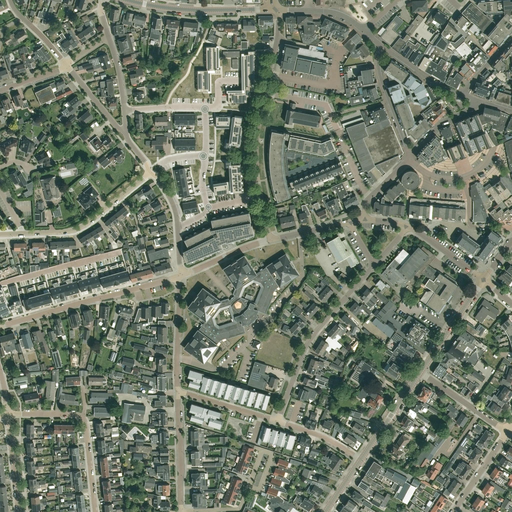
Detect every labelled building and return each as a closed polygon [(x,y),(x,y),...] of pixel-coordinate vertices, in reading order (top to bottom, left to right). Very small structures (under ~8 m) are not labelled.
[(71,4),(71,0),(64,0),(64,2),(63,5),(69,7),(66,14),(70,15),(73,6),(70,5),(70,4),(71,4)] [(87,8),(85,7),(87,0),(80,0),(78,7),(82,8),(81,11),(82,15),(91,11),(89,7),(87,8)] [(487,13),(494,12),(493,0),(478,0),(479,1),(477,4),(487,13)] [(508,11),(507,0),(493,0),(494,12),(506,11),(508,11)] [(414,11),(427,10),(426,2),(413,2),(414,11)] [(491,29),(495,24),(488,18),(471,2),(462,13),(473,24),(476,26),(484,33),(486,34),(487,34),(491,29)] [(117,20),(119,10),(111,8),(110,19),(117,20)] [(511,16),(506,11),(494,12),(487,13),(490,16),(488,18),(495,24),(501,28),(501,27),(508,32),(510,34),(511,31),(511,16)] [(131,25),(132,21),(134,13),(133,13),(133,12),(130,12),(127,12),(126,16),(125,15),(123,23),(131,25)] [(145,24),(147,16),(139,14),(138,23),(141,23),(140,28),(143,28),(144,24),(145,24)] [(470,22),(461,14),(461,15),(460,14),(460,15),(455,20),(455,21),(455,22),(457,23),(457,24),(464,30),(470,22)] [(392,46),(392,47),(399,53),(402,48),(415,30),(424,19),(418,15),(410,26),(412,27),(407,34),(406,32),(402,38),(400,37),(392,46)] [(264,24),(273,24),(273,16),(266,16),(266,20),(265,20),(265,22),(264,22),(264,24)] [(303,42),(310,44),(315,40),(312,38),(315,33),(315,32),(320,25),(321,22),(313,22),(313,18),(313,17),(307,18),(307,16),(298,16),(298,24),(299,25),(304,25),(304,30),(299,30),(300,33),(301,36),(303,42)] [(92,26),(88,20),(89,20),(88,17),(83,20),(84,23),(87,28),(86,28),(91,36),(95,33),(93,30),(96,28),(93,25),(92,26)] [(150,38),(151,38),(160,40),(161,32),(159,32),(161,19),(160,18),(158,18),(154,17),(150,38)] [(323,34),(329,20),(326,18),(322,26),(323,27),(320,33),(323,34)] [(172,35),(170,41),(171,41),(170,44),(174,45),(176,35),(176,28),(178,29),(179,21),(178,21),(178,20),(175,19),(175,20),(173,20),(172,35)] [(244,30),(250,30),(250,29),(255,29),(255,20),(244,20),(244,30)] [(329,29),(332,22),(329,20),(323,34),(325,35),(327,30),(326,29),(326,28),(329,29)] [(391,45),(400,35),(393,29),(397,23),(393,20),(385,29),(387,30),(381,36),(391,45)] [(190,31),(191,22),(184,21),(184,29),(183,29),(183,30),(180,30),(179,38),(183,38),(183,33),(186,34),(190,34),(190,33),(190,31)] [(334,33),(338,24),(333,22),(328,35),(330,36),(332,33),(334,33)] [(454,27),(450,23),(449,22),(449,23),(448,22),(441,33),(445,37),(448,33),(451,35),(452,33),(454,35),(458,31),(454,27)] [(233,35),(233,32),(234,23),(225,23),(225,29),(225,32),(228,32),(228,35),(233,35)] [(345,39),(350,29),(338,24),(334,33),(332,37),(342,42),(345,39)] [(484,33),(476,26),(473,24),(469,29),(472,31),(472,32),(477,37),(477,38),(481,42),(480,43),(485,50),(490,55),(491,55),(497,47),(497,46),(485,35),(484,33)] [(501,28),(495,24),(491,29),(505,40),(509,34),(509,35),(510,34),(508,32),(501,27),(501,28)] [(84,30),(81,26),(79,27),(81,32),(81,31),(86,39),(91,36),(86,28),(84,30)] [(81,32),(79,27),(77,29),(80,33),(77,34),(82,41),(86,39),(81,31),(81,32)] [(69,38),(67,40),(72,48),(77,45),(73,39),(76,37),(71,29),(68,31),(70,35),(69,36),(69,37),(69,38)] [(500,46),(505,40),(491,29),(487,34),(487,35),(500,46)] [(23,31),(23,30),(15,36),(18,42),(27,36),(25,33),(26,33),(24,30),(23,31)] [(360,41),(362,39),(356,32),(350,37),(350,38),(343,45),(351,53),(352,50),(356,44),(360,41)] [(120,46),(132,42),(129,33),(124,34),(123,34),(124,38),(117,40),(118,44),(119,43),(120,46)] [(213,43),(216,44),(217,43),(219,37),(210,33),(208,39),(207,40),(213,43)] [(59,44),(61,47),(63,46),(67,51),(72,48),(67,40),(65,37),(63,34),(61,35),(61,37),(61,38),(57,41),(57,42),(59,44)] [(431,54),(432,54),(431,56),(429,55),(427,58),(425,56),(419,66),(425,70),(446,38),(442,34),(441,34),(438,39),(433,45),(428,51),(428,52),(431,54)] [(488,58),(488,57),(476,46),(472,50),(464,41),(466,39),(463,36),(456,42),(459,45),(468,53),(470,52),(482,64),(483,62),(484,62),(488,58)] [(432,74),(450,43),(449,42),(446,38),(425,70),(432,74)] [(363,45),(360,41),(356,44),(352,50),(355,53),(358,51),(363,58),(370,53),(363,44),(363,45)] [(409,59),(418,46),(410,41),(402,54),(409,59)] [(134,52),(132,42),(120,46),(121,48),(120,48),(121,52),(128,50),(129,54),(134,52)] [(418,46),(409,59),(416,65),(428,47),(421,42),(418,46)] [(491,66),(497,72),(511,71),(511,42),(500,56),(494,63),(491,66)] [(309,49),(285,44),(284,53),(283,58),(282,58),(281,67),(325,76),(329,58),(324,57),(325,52),(316,51),(317,46),(315,46),(315,45),(310,44),(309,49)] [(468,53),(459,45),(456,49),(455,49),(470,63),(468,65),(470,67),(474,71),(475,70),(476,71),(481,66),(480,65),(482,64),(470,52),(468,53)] [(38,58),(46,51),(42,46),(36,51),(34,53),(38,58)] [(218,68),(218,61),(217,46),(207,46),(207,67),(207,70),(198,70),(198,91),(209,91),(209,70),(216,70),(216,72),(220,72),(220,68),(218,68)] [(442,69),(448,58),(452,51),(447,48),(443,54),(443,55),(432,74),(435,76),(436,76),(441,79),(443,80),(446,76),(448,72),(442,69)] [(255,91),(254,58),(254,50),(248,51),(248,54),(243,54),(243,55),(242,55),(242,58),(243,58),(244,91),(228,92),(228,102),(247,102),(247,97),(250,97),(250,91),(255,91)] [(44,62),(50,57),(46,51),(38,58),(40,61),(42,59),(44,62)] [(123,58),(124,60),(124,61),(123,62),(123,63),(124,63),(125,64),(133,62),(132,58),(138,56),(138,53),(131,55),(123,58)] [(90,60),(91,63),(83,65),(84,69),(87,68),(92,67),(92,66),(109,61),(107,54),(99,56),(99,57),(90,60)] [(19,61),(18,59),(16,59),(16,61),(17,62),(20,72),(26,70),(23,63),(21,64),(19,60),(19,61)] [(412,75),(391,60),(391,61),(383,64),(385,68),(386,68),(384,71),(386,72),(391,85),(390,86),(391,91),(392,94),(393,95),(400,92),(402,90),(404,87),(405,85),(412,75)] [(110,67),(109,61),(92,66),(92,67),(87,68),(88,72),(94,70),(93,69),(100,67),(99,67),(102,66),(103,69),(110,67)] [(17,62),(11,64),(13,70),(14,74),(20,72),(17,62)] [(475,72),(474,71),(470,67),(468,65),(469,65),(466,62),(461,68),(462,68),(459,72),(464,77),(468,80),(475,72)] [(375,80),(374,70),(375,69),(374,66),(361,68),(362,74),(358,75),(359,79),(349,81),(347,74),(344,74),(345,83),(348,83),(349,88),(363,85),(363,86),(377,83),(377,79),(375,80)] [(132,84),(140,83),(139,77),(144,76),(142,68),(136,69),(137,73),(130,74),(132,84)] [(459,88),(459,86),(458,86),(460,81),(464,77),(457,72),(453,68),(446,83),(457,88),(459,88)] [(0,71),(2,78),(8,76),(6,69),(0,71)] [(496,76),(501,81),(503,83),(507,84),(507,79),(511,79),(511,85),(511,71),(497,72),(495,75),(496,76)] [(412,90),(419,79),(412,75),(405,85),(412,90)] [(112,80),(112,78),(106,79),(106,81),(100,81),(101,88),(97,88),(98,92),(101,91),(102,97),(108,96),(112,96),(113,96),(114,95),(113,80),(112,80)] [(66,85),(63,79),(55,82),(55,81),(49,84),(53,91),(52,89),(57,87),(58,89),(66,85)] [(416,93),(425,88),(422,82),(419,79),(412,90),(416,93)] [(476,84),(474,91),(489,96),(493,87),(497,84),(494,81),(489,85),(486,85),(487,80),(480,79),(479,85),(476,84)] [(507,87),(507,84),(503,83),(501,81),(500,84),(503,85),(503,87),(502,87),(501,89),(499,88),(496,100),(502,102),(506,90),(505,90),(506,86),(507,87)] [(56,99),(53,91),(49,84),(38,90),(44,102),(51,99),(52,101),(56,99)] [(56,99),(72,92),(68,87),(67,85),(66,85),(58,89),(56,90),(57,92),(54,93),(53,91),(56,99)] [(416,93),(412,90),(405,85),(404,87),(402,90),(400,92),(393,95),(394,99),(395,101),(397,106),(407,102),(408,103),(413,101),(414,101),(416,101),(419,101),(416,93)] [(135,100),(145,98),(144,95),(145,95),(146,94),(145,86),(138,88),(139,91),(138,92),(134,93),(135,100)] [(188,87),(181,95),(193,107),(201,98),(188,87)] [(364,96),(377,92),(375,87),(371,88),(367,89),(362,91),(359,92),(360,95),(361,95),(361,96),(364,96)] [(422,107),(431,101),(425,88),(416,93),(419,101),(422,107)] [(44,102),(38,90),(34,92),(34,93),(35,93),(40,104),(44,102)] [(509,104),(511,94),(510,93),(510,91),(506,90),(502,102),(509,104)] [(375,99),(375,98),(379,97),(377,92),(364,96),(365,101),(371,99),(371,100),(375,99)] [(22,101),(19,94),(13,96),(16,106),(21,104),(22,109),(29,106),(26,99),(22,101)] [(351,105),(363,102),(361,96),(361,95),(350,98),(351,105)] [(81,102),(76,96),(71,101),(70,100),(67,102),(69,106),(67,108),(72,114),(77,109),(75,107),(81,102)] [(102,97),(102,98),(103,99),(106,102),(108,102),(109,105),(110,109),(115,108),(115,105),(117,104),(118,104),(117,101),(116,101),(116,98),(113,98),(113,96),(112,96),(108,96),(102,97)] [(4,115),(7,114),(5,109),(11,107),(7,98),(1,100),(4,107),(1,108),(4,115)] [(398,112),(410,108),(408,103),(407,102),(397,106),(396,106),(398,112)] [(295,111),(296,104),(291,103),(290,109),(288,109),(285,122),(292,123),(293,121),(319,126),(321,116),(302,112),(302,110),(299,109),(298,112),(295,111)] [(433,110),(430,112),(428,110),(425,113),(424,114),(428,118),(430,116),(432,118),(429,120),(434,125),(447,111),(441,104),(436,108),(435,106),(431,108),(433,110)] [(365,120),(373,117),(386,112),(384,106),(370,111),(372,116),(368,117),(367,116),(366,116),(364,111),(361,112),(365,120)] [(415,123),(415,121),(410,108),(398,112),(403,127),(415,123)] [(491,121),(493,110),(485,108),(483,113),(483,114),(481,113),(478,114),(484,130),(486,129),(490,131),(491,128),(494,122),(491,121)] [(497,124),(499,116),(500,112),(493,110),(491,121),(494,122),(497,124)] [(85,122),(92,116),(87,111),(77,119),(80,123),(83,120),(85,122)] [(389,118),(386,112),(373,117),(365,120),(367,124),(368,126),(370,125),(368,121),(369,120),(373,119),(375,123),(388,118),(389,118)] [(70,123),(77,117),(74,114),(67,119),(70,123)] [(216,116),(216,126),(230,126),(230,116),(223,116),(223,114),(223,116),(216,116)] [(473,134),(482,131),(484,130),(478,114),(467,118),(473,134)] [(167,122),(167,116),(163,116),(163,117),(156,117),(156,125),(165,125),(165,128),(171,128),(171,122),(167,122)] [(226,144),(226,147),(233,147),(233,145),(236,145),(236,146),(236,147),(236,145),(237,145),(240,145),(241,138),(243,138),(241,138),(242,137),(243,128),(244,129),(244,128),(243,128),(243,126),(243,124),(242,124),(242,122),(243,118),(243,117),(244,118),(244,117),(243,117),(235,116),(233,126),(231,142),(227,141),(226,144)] [(502,131),(507,119),(499,116),(497,124),(494,122),(491,128),(502,131)] [(432,127),(423,117),(417,122),(416,121),(415,121),(415,123),(403,127),(407,137),(410,137),(414,142),(432,127)] [(366,174),(369,177),(371,175),(369,171),(375,166),(383,175),(403,155),(402,153),(403,153),(391,125),(388,118),(375,123),(368,126),(367,124),(366,124),(364,121),(346,127),(346,128),(352,143),(365,174),(366,174)] [(469,155),(480,150),(473,134),(467,118),(455,123),(469,155)] [(454,134),(450,125),(446,127),(445,127),(451,142),(450,142),(451,145),(451,144),(451,145),(454,143),(451,136),(454,134)] [(451,142),(445,127),(444,128),(440,129),(443,139),(447,137),(448,140),(447,141),(449,146),(451,145),(451,144),(451,145),(450,142),(451,142)] [(278,201),(289,197),(287,189),(285,181),(283,173),(282,165),(282,157),(282,149),(283,141),(284,138),(288,139),(289,135),(289,133),(284,132),(284,133),(277,132),(277,130),(271,129),(269,140),(268,149),(268,158),(269,167),(270,176),(271,184),(274,193),(275,198),(277,198),(278,201)] [(480,150),(491,146),(491,145),(482,131),(473,134),(480,150)] [(490,131),(489,134),(496,146),(497,145),(498,145),(490,131)] [(41,143),(46,136),(43,133),(38,140),(41,143)] [(321,141),(291,134),(288,148),(323,155),(335,149),(330,137),(321,141)] [(444,150),(441,143),(440,140),(435,135),(430,141),(430,142),(428,144),(427,143),(422,149),(423,150),(421,152),(420,151),(416,156),(417,157),(416,158),(421,162),(422,161),(427,167),(435,164),(434,163),(437,161),(438,163),(445,160),(444,159),(446,157),(447,158),(447,157),(449,156),(446,149),(444,150)] [(167,143),(167,136),(157,136),(157,141),(152,141),(152,149),(163,149),(163,143),(167,143)] [(98,139),(93,143),(91,141),(89,142),(91,145),(93,143),(98,149),(104,144),(107,147),(113,142),(109,137),(107,139),(106,138),(101,142),(98,139)] [(16,147),(18,140),(13,139),(0,146),(0,148),(3,155),(4,156),(5,156),(6,156),(7,156),(8,155),(8,154),(8,153),(8,152),(11,150),(10,149),(9,148),(10,147),(11,147),(12,147),(13,146),(16,147)] [(29,142),(29,141),(24,139),(23,142),(21,141),(20,149),(21,150),(26,152),(27,151),(31,152),(32,148),(33,148),(35,143),(29,142)] [(459,159),(466,156),(460,143),(453,146),(459,159)] [(459,159),(453,146),(446,149),(449,156),(450,156),(452,162),(459,159)] [(120,151),(120,150),(119,150),(118,151),(117,150),(108,157),(110,161),(115,157),(117,159),(116,160),(117,161),(117,162),(118,162),(119,162),(120,162),(121,162),(121,161),(122,160),(122,159),(121,159),(121,158),(120,157),(123,155),(123,154),(123,153),(121,150),(120,151)] [(51,164),(49,159),(49,158),(46,152),(36,157),(40,163),(43,161),(46,167),(51,164)] [(102,166),(108,160),(104,155),(97,160),(102,166)] [(233,161),(226,161),(226,164),(226,167),(231,166),(233,193),(242,192),(244,191),(242,191),(242,185),(243,185),(243,184),(242,184),(241,178),(243,178),(243,177),(241,177),(240,163),(236,164),(236,163),(236,162),(236,164),(233,164),(233,161)] [(296,191),(344,171),(340,161),(290,182),(293,190),(296,189),(296,191)] [(94,172),(99,169),(95,164),(90,168),(94,172)] [(185,168),(174,170),(175,177),(186,174),(185,168)] [(416,187),(416,186),(417,186),(418,185),(418,184),(419,184),(419,183),(419,182),(419,181),(419,180),(419,179),(419,178),(419,177),(419,176),(418,175),(418,174),(417,173),(416,173),(415,172),(414,171),(413,171),(412,171),(411,170),(410,170),(409,171),(408,171),(407,171),(406,172),(405,173),(396,181),(399,183),(404,188),(405,187),(406,187),(407,188),(408,188),(409,189),(410,189),(411,189),(412,189),(413,188),(414,188),(415,187),(416,187)] [(19,175),(16,171),(15,172),(15,171),(11,173),(11,174),(10,175),(15,183),(18,182),(21,186),(27,183),(22,173),(19,175)] [(186,174),(175,177),(176,183),(187,181),(186,174)] [(372,184),(377,180),(372,174),(371,175),(369,177),(367,178),(372,184)] [(511,180),(507,174),(500,180),(511,195),(511,180)] [(46,200),(59,197),(56,186),(57,185),(55,176),(41,180),(46,200)] [(503,202),(511,195),(500,180),(492,186),(502,200),(503,202)] [(189,188),(187,181),(176,183),(178,190),(189,188)] [(343,197),(347,195),(348,194),(343,184),(342,184),(342,182),(334,186),(334,187),(337,194),(339,198),(343,197)] [(483,188),(479,182),(477,183),(476,182),(475,183),(475,184),(480,198),(482,201),(482,203),(488,198),(482,189),(483,188)] [(228,183),(213,185),(215,194),(219,194),(222,193),(222,195),(222,193),(229,192),(228,183)] [(404,188),(399,183),(396,185),(395,184),(391,189),(390,188),(386,191),(387,192),(384,196),(389,200),(389,202),(391,202),(402,191),(402,192),(405,189),(404,188)] [(480,198),(475,184),(471,186),(472,189),(471,190),(471,191),(472,197),(471,198),(472,198),(473,201),(474,201),(475,204),(482,201),(480,198)] [(87,206),(89,205),(89,204),(96,198),(95,196),(98,192),(92,185),(85,191),(87,193),(79,200),(86,207),(87,206)] [(497,203),(502,200),(492,186),(490,187),(487,189),(497,203)] [(155,195),(151,188),(145,192),(143,193),(141,191),(137,194),(134,195),(138,201),(141,199),(139,197),(144,195),(145,197),(147,195),(149,199),(155,195)] [(189,188),(178,190),(179,197),(190,195),(189,188)] [(352,195),(351,193),(348,194),(347,195),(353,206),(359,203),(355,194),(352,195)] [(327,196),(327,195),(322,197),(324,204),(327,203),(333,215),(338,213),(337,211),(339,211),(337,207),(339,206),(336,198),(330,201),(327,196)] [(347,195),(343,197),(339,198),(341,201),(344,200),(348,209),(353,206),(347,195)] [(511,195),(503,202),(511,213),(511,195)] [(485,210),(491,206),(490,204),(491,203),(488,198),(482,203),(484,208),(485,210)] [(143,207),(137,211),(138,213),(144,210),(145,211),(153,207),(154,210),(155,210),(156,212),(159,210),(158,208),(162,206),(159,200),(155,203),(153,200),(143,207)] [(465,222),(466,204),(410,200),(409,218),(426,219),(426,221),(428,221),(428,222),(432,222),(432,219),(465,222)] [(511,213),(503,202),(502,200),(497,203),(498,204),(497,205),(507,217),(510,220),(511,218),(511,213)] [(196,201),(189,202),(191,213),(199,212),(196,201)] [(392,205),(387,204),(378,203),(379,202),(376,201),(375,203),(374,210),(377,211),(377,212),(383,213),(383,214),(388,215),(388,214),(393,214),(394,213),(401,214),(401,216),(403,216),(405,206),(393,204),(392,205)] [(473,212),(481,209),(484,208),(482,203),(482,201),(475,204),(473,204),(473,211),(474,212),(473,212)] [(189,202),(182,203),(184,214),(191,213),(189,202)] [(321,211),(317,203),(314,204),(320,219),(328,215),(325,209),(321,211)] [(287,216),(288,225),(295,224),(294,219),(297,218),(295,208),(295,204),(290,205),(291,210),(292,209),(292,212),(290,213),(290,216),(287,216)] [(301,222),(308,221),(306,213),(310,212),(305,205),(301,205),(303,213),(299,214),(301,222)] [(503,220),(507,217),(497,205),(493,208),(500,217),(503,220)] [(37,207),(35,207),(36,213),(35,213),(35,220),(36,220),(36,225),(47,225),(47,219),(44,220),(44,210),(45,210),(45,206),(44,207),(37,207)] [(119,211),(124,217),(125,217),(124,216),(126,214),(129,212),(124,207),(119,211)] [(486,222),(489,221),(485,210),(484,208),(481,209),(481,222),(486,222)] [(492,210),(492,211),(490,213),(495,220),(500,217),(494,209),(492,210)] [(123,225),(124,224),(120,220),(124,217),(119,211),(114,215),(123,225)] [(226,242),(255,234),(252,225),(251,225),(251,224),(251,221),(249,212),(217,218),(211,220),(213,226),(213,229),(212,229),(211,227),(185,240),(189,248),(183,251),(184,253),(187,262),(223,248),(221,243),(226,241),(226,242)] [(167,220),(165,214),(151,218),(153,221),(158,220),(159,222),(167,220)] [(283,217),(282,214),(279,214),(280,220),(281,220),(282,226),(288,225),(287,216),(283,217)] [(123,225),(114,215),(109,219),(114,224),(116,222),(117,223),(118,222),(122,226),(123,225)] [(116,231),(111,226),(114,224),(109,219),(104,223),(109,228),(112,232),(110,233),(114,239),(118,236),(115,232),(116,231)] [(160,229),(159,225),(150,228),(152,235),(160,233),(160,234),(168,232),(166,227),(160,229)] [(99,235),(105,232),(101,226),(96,230),(99,235)] [(99,235),(96,230),(90,233),(94,239),(93,239),(95,242),(97,241),(96,239),(100,236),(99,235)] [(487,259),(500,242),(498,241),(501,237),(491,230),(483,242),(482,241),(480,245),(462,232),(455,242),(458,244),(458,245),(463,249),(463,248),(467,250),(466,251),(468,253),(469,252),(473,255),(473,254),(477,257),(478,256),(483,260),(487,259)] [(88,242),(93,239),(94,239),(90,233),(85,236),(88,242)] [(83,245),(88,242),(85,236),(79,240),(83,245)] [(342,242),(339,236),(327,243),(338,261),(345,257),(351,267),(359,262),(346,240),(342,242)] [(154,239),(155,243),(156,246),(160,244),(161,247),(169,245),(167,239),(161,241),(160,238),(154,239)] [(45,243),(38,243),(39,257),(41,257),(41,252),(42,252),(44,252),(45,256),(48,256),(48,250),(45,250),(45,249),(45,243)] [(428,250),(423,246),(421,248),(418,246),(410,255),(403,249),(387,267),(387,268),(382,274),(393,283),(396,279),(403,286),(409,279),(411,281),(413,283),(422,274),(421,273),(428,265),(428,263),(429,264),(435,256),(428,250)] [(163,272),(171,270),(169,262),(170,262),(169,258),(170,258),(167,249),(166,249),(157,251),(163,272)] [(163,272),(157,251),(148,254),(151,267),(153,266),(155,275),(163,272)] [(298,273),(287,255),(282,258),(281,257),(267,266),(262,270),(269,280),(275,289),(276,288),(280,286),(281,287),(295,277),(294,276),(298,273)] [(246,260),(243,256),(225,267),(228,272),(227,273),(236,287),(233,294),(235,295),(239,297),(243,286),(253,279),(261,282),(262,285),(269,280),(262,270),(257,273),(248,259),(246,260)] [(142,267),(141,263),(138,264),(139,269),(142,279),(147,277),(144,266),(142,267)] [(147,277),(153,276),(149,264),(144,266),(147,277)] [(431,267),(428,265),(421,273),(425,276),(425,275),(429,278),(424,285),(432,290),(431,290),(427,291),(426,291),(420,300),(435,310),(435,312),(437,314),(440,313),(442,310),(443,309),(444,308),(444,307),(445,306),(448,305),(449,304),(448,300),(451,296),(451,294),(457,285),(438,272),(438,271),(431,267)] [(132,274),(131,271),(132,271),(130,266),(127,267),(132,282),(137,280),(135,273),(132,274)] [(507,285),(511,279),(511,278),(504,272),(503,273),(502,272),(498,277),(498,278),(499,277),(507,285)] [(324,284),(320,288),(321,289),(322,290),(329,296),(330,296),(332,294),(331,293),(333,291),(328,286),(330,284),(324,278),(321,281),(324,284)] [(386,284),(380,279),(375,284),(381,290),(385,285),(389,288),(390,286),(387,283),(386,284)] [(266,314),(274,295),(273,294),(275,290),(275,289),(269,280),(262,285),(264,287),(257,304),(260,305),(258,311),(266,314)] [(306,290),(315,297),(311,294),(314,292),(307,286),(306,286),(304,288),(306,290)] [(327,301),(328,299),(328,298),(327,298),(329,296),(322,290),(321,289),(320,288),(318,286),(316,289),(319,291),(318,292),(321,294),(319,296),(324,301),(325,301),(327,301)] [(371,291),(367,288),(364,292),(375,302),(378,299),(376,298),(376,299),(372,295),(373,293),(372,293),(373,292),(371,290),(371,291)] [(206,292),(202,289),(189,306),(194,309),(193,310),(206,320),(202,325),(212,333),(217,327),(215,325),(212,318),(219,308),(230,304),(229,301),(229,298),(221,301),(207,291),(206,292)] [(312,300),(315,297),(306,290),(303,292),(312,300)] [(385,304),(389,301),(379,291),(375,294),(385,304)] [(60,292),(54,294),(57,301),(63,300),(60,292)] [(375,302),(364,292),(360,297),(363,300),(363,301),(364,302),(365,302),(366,302),(367,300),(372,304),(371,304),(372,305),(375,302)] [(54,294),(48,295),(51,303),(57,301),(54,294)] [(396,304),(401,299),(395,294),(390,300),(396,304)] [(48,295),(42,297),(45,305),(51,303),(48,295)] [(248,325),(258,316),(256,313),(258,311),(260,305),(257,304),(239,297),(235,295),(234,297),(231,300),(229,301),(230,304),(236,323),(237,326),(243,324),(246,323),(248,325)] [(3,297),(0,298),(0,306),(2,311),(14,307),(12,303),(9,305),(9,306),(6,308),(3,297)] [(494,319),(499,311),(490,304),(490,303),(484,299),(478,308),(480,309),(487,314),(494,319)] [(380,320),(394,304),(390,300),(376,316),(380,320)] [(311,317),(315,312),(307,305),(303,301),(301,304),(308,310),(305,312),(311,317)] [(158,316),(158,318),(162,318),(163,314),(163,313),(168,313),(168,310),(169,310),(169,306),(168,306),(168,302),(162,302),(161,307),(159,306),(158,316)] [(319,307),(314,302),(312,305),(309,303),(307,305),(315,312),(319,307)] [(360,306),(355,302),(350,308),(355,313),(357,309),(359,311),(362,308),(369,315),(370,314),(371,315),(372,313),(371,312),(372,312),(362,304),(360,306)] [(158,316),(159,306),(152,305),(151,311),(149,311),(148,318),(148,322),(152,322),(153,318),(153,316),(158,316)] [(109,317),(109,307),(101,306),(100,316),(100,317),(103,318),(103,320),(105,320),(103,324),(103,327),(106,328),(107,325),(108,320),(108,317),(109,317)] [(125,320),(126,317),(128,308),(119,307),(118,315),(121,315),(120,318),(116,329),(120,330),(121,326),(122,326),(124,320),(125,320)] [(140,317),(148,318),(149,311),(149,307),(142,307),(142,310),(141,310),(138,309),(134,323),(138,323),(140,317)] [(121,326),(120,330),(124,332),(126,327),(128,321),(129,317),(131,317),(133,309),(128,308),(126,317),(125,320),(124,320),(122,326),(121,326)] [(289,317),(292,314),(285,308),(282,311),(283,312),(284,312),(285,314),(289,317)] [(87,325),(90,324),(89,320),(93,319),(90,309),(83,311),(87,325)] [(482,322),(487,314),(480,309),(475,317),(482,322)] [(72,328),(77,326),(76,324),(80,322),(78,312),(71,314),(73,320),(70,321),(72,328)] [(346,328),(351,333),(351,332),(353,334),(356,325),(352,322),(355,319),(352,317),(350,320),(344,314),(341,318),(344,321),(343,322),(346,324),(346,323),(347,324),(348,324),(349,324),(350,324),(352,326),(351,331),(346,327),(346,328)] [(415,320),(409,316),(406,320),(412,325),(411,326),(412,327),(411,328),(425,338),(426,338),(426,337),(425,336),(425,335),(429,329),(416,320),(415,320)] [(54,319),(55,324),(53,324),(56,335),(58,334),(62,333),(61,330),(60,330),(59,326),(62,325),(60,317),(54,319)] [(303,321),(300,318),(298,321),(295,319),(293,321),(295,323),(296,323),(301,328),(302,326),(303,327),(307,323),(303,320),(303,321)] [(385,326),(376,318),(372,322),(390,338),(395,332),(386,324),(385,326)] [(505,330),(511,324),(511,322),(508,318),(501,326),(505,330)] [(464,327),(471,332),(473,334),(475,332),(478,335),(478,334),(480,336),(486,329),(479,324),(476,329),(474,328),(475,327),(468,322),(467,323),(464,327)] [(237,326),(236,323),(219,329),(217,327),(212,333),(220,340),(221,339),(226,338),(226,339),(246,333),(243,324),(237,326)] [(301,328),(296,323),(295,323),(292,328),(285,324),(282,330),(287,333),(290,330),(295,334),(301,328)] [(340,336),(343,334),(339,331),(341,328),(336,324),(332,329),(340,336)] [(220,340),(212,333),(202,325),(198,330),(188,344),(189,345),(186,349),(203,362),(206,358),(207,359),(218,345),(217,344),(220,341),(220,340)] [(425,338),(411,328),(410,329),(409,328),(405,335),(419,344),(423,338),(423,339),(424,339),(425,339),(425,338)] [(340,336),(332,329),(328,333),(333,338),(335,335),(338,338),(340,336)] [(42,339),(40,330),(33,332),(35,342),(40,340),(43,353),(49,352),(45,338),(42,339)] [(473,344),(484,351),(485,350),(486,349),(487,346),(481,342),(481,343),(476,340),(476,339),(463,330),(462,330),(461,330),(461,331),(461,332),(460,332),(459,333),(460,333),(460,334),(468,340),(467,341),(473,344)] [(10,344),(10,345),(11,350),(11,349),(16,348),(16,344),(15,341),(16,341),(13,332),(7,334),(10,344)] [(401,340),(401,341),(403,338),(396,332),(391,338),(393,339),(392,340),(398,344),(401,340)] [(20,343),(21,347),(25,346),(25,347),(32,345),(29,333),(21,335),(22,338),(19,339),(20,343)] [(10,344),(7,334),(0,336),(0,339),(2,345),(3,345),(6,352),(11,350),(10,345),(7,346),(7,345),(10,344)] [(166,341),(166,334),(155,334),(155,337),(150,337),(151,342),(158,343),(158,341),(166,341)] [(473,344),(467,341),(468,340),(460,334),(453,344),(465,352),(469,347),(470,348),(471,347),(475,350),(474,352),(473,351),(470,356),(477,361),(484,351),(473,344)] [(325,349),(328,343),(322,340),(319,345),(325,349)] [(401,340),(398,344),(395,349),(398,352),(398,353),(406,358),(406,357),(410,360),(412,356),(414,355),(413,354),(416,350),(412,348),(413,347),(405,342),(405,343),(401,341),(401,340)] [(332,345),(335,350),(343,346),(340,341),(332,345)] [(152,347),(155,348),(154,350),(155,351),(166,354),(168,347),(160,345),(160,344),(154,343),(153,343),(152,347)] [(354,354),(358,345),(353,343),(349,352),(354,354)] [(460,359),(465,352),(453,344),(447,351),(460,360),(460,359)] [(324,356),(327,351),(325,349),(319,345),(315,351),(321,354),(324,356)] [(465,352),(460,359),(464,361),(464,360),(466,361),(470,356),(473,351),(474,352),(475,350),(471,347),(470,348),(469,347),(465,352)] [(391,351),(387,348),(384,352),(391,356),(387,362),(390,365),(386,371),(395,378),(395,377),(397,379),(400,375),(397,374),(398,372),(400,372),(401,370),(400,369),(401,368),(397,366),(402,360),(398,357),(391,351)] [(459,360),(456,358),(447,352),(446,352),(445,354),(445,355),(444,357),(455,365),(455,364),(456,365),(459,360)] [(133,366),(135,360),(123,357),(121,364),(133,366)] [(455,365),(444,357),(442,359),(441,358),(440,361),(440,362),(447,367),(449,364),(453,367),(454,366),(457,369),(458,367),(456,365),(455,364),(455,365)] [(310,365),(316,367),(319,368),(322,369),(323,366),(324,362),(319,360),(319,361),(312,358),(310,365)] [(376,369),(365,362),(361,368),(356,365),(354,368),(356,369),(350,378),(359,384),(364,375),(370,379),(376,369)] [(452,379),(454,377),(445,371),(447,368),(439,363),(436,368),(452,379)] [(138,374),(139,368),(126,365),(125,371),(131,373),(138,374)] [(318,372),(319,368),(316,367),(310,365),(307,371),(314,373),(314,374),(319,376),(320,376),(322,373),(320,372),(318,372)] [(452,379),(436,368),(432,373),(440,378),(442,375),(446,378),(446,379),(450,382),(452,379)] [(58,382),(59,375),(59,369),(53,370),(52,374),(52,381),(45,380),(45,385),(47,385),(46,398),(53,399),(55,381),(58,382)] [(234,386),(236,382),(228,380),(227,384),(201,376),(202,373),(204,374),(204,373),(190,369),(188,377),(191,378),(188,385),(200,389),(231,399),(231,397),(236,398),(236,400),(266,409),(270,395),(269,397),(247,390),(248,386),(241,384),(239,388),(234,386)] [(252,370),(248,384),(264,389),(267,381),(270,382),(269,385),(276,388),(279,379),(272,376),(271,378),(268,377),(269,375),(264,374),(252,370)] [(471,374),(478,379),(481,375),(474,370),(471,374)] [(157,373),(157,376),(153,376),(153,381),(157,380),(157,382),(166,384),(166,377),(164,377),(164,373),(157,373)] [(511,374),(508,374),(507,380),(503,378),(501,381),(508,385),(510,381),(511,381),(511,374)] [(14,385),(27,383),(26,376),(13,378),(14,385)] [(67,385),(80,384),(80,377),(66,378),(67,385)] [(316,384),(317,382),(311,380),(312,379),(305,377),(303,383),(313,386),(314,383),(316,384)] [(510,398),(511,395),(511,393),(511,391),(507,388),(508,385),(501,381),(500,384),(505,387),(501,392),(510,398)] [(166,390),(166,384),(157,382),(157,383),(153,382),(152,385),(142,383),(141,385),(140,386),(140,387),(148,389),(151,390),(152,388),(158,389),(166,390)] [(42,385),(42,384),(36,385),(37,393),(24,395),(26,403),(39,400),(38,393),(42,392),(42,390),(42,385)] [(378,395),(364,385),(359,393),(357,396),(362,399),(364,396),(369,399),(367,403),(375,408),(377,409),(379,406),(378,405),(383,398),(378,395)] [(428,396),(430,398),(431,398),(433,395),(431,394),(433,392),(431,391),(431,390),(429,389),(428,389),(424,386),(423,387),(422,387),(421,389),(420,390),(421,391),(420,392),(428,396)] [(303,398),(307,399),(308,399),(309,395),(315,397),(317,391),(308,388),(308,391),(306,390),(301,388),(298,396),(303,398)] [(508,401),(510,398),(501,392),(499,390),(496,396),(494,395),(492,397),(499,402),(500,399),(505,403),(507,400),(508,401)] [(417,397),(424,401),(425,401),(428,396),(420,392),(419,393),(418,394),(417,395),(418,396),(417,397)] [(108,403),(108,393),(107,393),(92,393),(91,398),(90,398),(90,402),(96,403),(96,401),(104,401),(104,402),(108,403)] [(61,394),(60,399),(59,402),(74,404),(75,396),(70,395),(70,396),(61,394)] [(500,410),(502,408),(497,405),(499,402),(492,397),(490,400),(491,401),(486,408),(491,411),(492,409),(498,413),(499,413),(501,411),(500,410)] [(420,403),(415,400),(414,400),(412,402),(413,403),(410,407),(417,411),(418,409),(420,410),(424,405),(421,403),(420,403)] [(142,421),(143,413),(144,413),(145,405),(124,402),(121,421),(130,422),(131,419),(142,421)] [(219,420),(221,412),(209,408),(209,409),(204,408),(204,407),(192,403),(189,411),(193,412),(191,420),(203,423),(202,426),(208,427),(208,425),(220,429),(223,421),(219,420)] [(115,405),(109,405),(109,408),(94,407),(94,415),(106,416),(106,417),(110,417),(110,416),(111,416),(111,412),(116,412),(116,410),(115,405)] [(436,414),(438,412),(429,406),(427,408),(436,414)] [(317,413),(318,408),(316,408),(315,412),(309,428),(314,429),(317,422),(314,421),(315,418),(315,419),(316,417),(317,413)] [(421,419),(428,423),(429,421),(423,417),(410,408),(408,410),(407,411),(407,412),(406,413),(414,418),(415,415),(421,419)] [(452,420),(459,411),(456,409),(453,413),(450,411),(446,415),(452,420)] [(355,411),(351,410),(350,415),(353,416),(360,418),(362,413),(355,411)] [(227,418),(240,421),(241,414),(228,411),(227,418)] [(304,426),(309,428),(315,412),(312,411),(311,415),(310,417),(309,420),(307,419),(304,426)] [(462,426),(468,417),(462,413),(456,421),(462,426)] [(402,419),(402,420),(401,419),(400,422),(400,423),(403,425),(401,427),(405,429),(408,431),(408,430),(411,432),(414,427),(412,425),(414,422),(410,419),(405,416),(403,419),(402,419)] [(349,425),(352,427),(357,431),(356,431),(361,434),(363,431),(362,431),(364,428),(360,425),(362,421),(356,419),(356,418),(352,417),(351,420),(352,420),(349,425)] [(335,421),(331,420),(330,421),(328,420),(327,421),(325,420),(322,426),(329,430),(332,424),(333,425),(335,421)] [(448,434),(456,422),(452,420),(444,431),(443,431),(449,435),(448,434)] [(485,431),(481,429),(482,428),(477,424),(474,427),(484,434),(483,434),(486,436),(487,435),(488,436),(487,437),(490,439),(493,435),(486,430),(485,431)] [(74,437),(74,433),(73,433),(74,425),(67,425),(67,433),(71,433),(71,437),(72,443),(76,442),(75,437),(74,437)] [(292,449),(296,435),(263,425),(257,444),(260,445),(261,439),(292,449)] [(356,443),(355,443),(357,439),(351,435),(353,432),(342,425),(340,428),(348,434),(344,440),(353,446),(354,446),(356,443)] [(191,437),(199,437),(202,437),(202,432),(208,434),(209,430),(203,429),(201,428),(198,427),(193,426),(193,430),(190,430),(190,433),(191,433),(191,437)] [(111,432),(111,431),(112,431),(111,427),(107,428),(96,429),(97,435),(104,435),(107,434),(107,433),(111,433),(112,436),(118,436),(118,431),(111,432)] [(484,434),(474,427),(473,430),(482,436),(481,438),(489,443),(490,441),(490,440),(490,439),(487,437),(488,436),(487,435),(486,436),(483,434),(484,434)] [(426,432),(428,434),(424,440),(427,442),(430,438),(433,440),(433,439),(436,441),(439,436),(436,435),(428,429),(426,432)] [(159,431),(159,435),(155,435),(152,435),(150,437),(151,438),(150,438),(150,439),(151,439),(151,443),(159,443),(167,443),(167,431),(159,431)] [(439,448),(449,435),(443,431),(433,444),(428,441),(420,454),(428,459),(430,460),(438,448),(439,448)] [(389,452),(390,453),(390,454),(392,455),(393,455),(398,458),(402,452),(402,451),(404,448),(403,447),(407,442),(408,443),(410,439),(402,434),(394,446),(393,446),(389,452)] [(485,447),(486,446),(487,446),(488,444),(489,443),(481,438),(476,435),(475,438),(479,440),(478,442),(485,447)] [(309,446),(311,439),(307,437),(302,453),(304,454),(305,450),(306,448),(307,445),(309,446)] [(252,454),(254,451),(253,451),(254,448),(250,446),(251,444),(243,441),(242,444),(244,445),(242,451),(252,454)] [(463,447),(478,457),(480,455),(481,455),(482,453),(482,452),(475,447),(474,450),(466,444),(465,445),(463,443),(463,442),(462,442),(460,445),(464,447),(463,447)] [(112,454),(119,453),(122,452),(123,452),(123,444),(120,444),(119,444),(119,449),(118,449),(112,450),(112,454)] [(151,453),(152,446),(135,444),(135,447),(129,446),(129,451),(151,453)] [(114,448),(113,445),(105,446),(98,447),(98,449),(97,449),(97,453),(99,453),(106,452),(106,451),(109,451),(109,449),(114,448)] [(478,457),(463,447),(461,450),(470,456),(468,458),(474,462),(475,462),(476,462),(477,460),(477,459),(478,457)] [(252,454),(242,451),(240,457),(250,460),(251,457),(252,454),(252,455),(252,454)] [(314,459),(315,453),(311,452),(308,459),(307,462),(315,464),(316,460),(314,459)] [(339,465),(343,460),(336,455),(331,452),(328,457),(339,465)] [(423,467),(428,459),(420,454),(415,461),(415,460),(412,464),(417,466),(418,464),(423,467)] [(250,460),(240,457),(238,463),(248,466),(249,463),(248,463),(249,460),(250,461),(250,460)] [(336,470),(339,465),(328,457),(324,462),(328,464),(326,467),(330,468),(331,467),(336,470)] [(511,463),(508,461),(503,457),(501,459),(500,459),(499,461),(499,462),(505,466),(506,464),(510,466),(511,463)] [(289,462),(279,458),(279,459),(278,459),(277,461),(278,462),(277,465),(279,466),(278,469),(285,471),(293,474),(294,471),(289,467),(287,466),(289,462)] [(385,473),(390,476),(392,477),(394,472),(388,468),(387,470),(374,461),(369,469),(370,469),(376,474),(377,472),(381,475),(382,476),(384,477),(384,476),(382,475),(383,473),(384,474),(385,473)] [(433,480),(438,471),(435,469),(439,463),(435,461),(426,475),(433,480)] [(242,474),(243,471),(246,472),(247,469),(246,469),(247,466),(248,467),(248,466),(238,463),(236,469),(233,468),(232,471),(238,473),(242,474)] [(462,465),(461,466),(460,465),(460,466),(459,466),(458,465),(458,466),(468,472),(471,467),(466,464),(464,463),(462,465)] [(464,478),(468,472),(458,466),(454,471),(459,474),(464,478)] [(312,479),(327,484),(328,479),(320,476),(319,478),(313,476),(311,475),(312,470),(307,468),(304,467),(301,475),(304,476),(309,478),(312,479)] [(501,477),(502,475),(500,474),(502,471),(496,467),(492,471),(501,477)] [(289,483),(290,480),(285,476),(283,476),(285,471),(278,469),(276,468),(273,474),(276,475),(275,478),(282,481),(289,483)] [(376,474),(370,469),(369,469),(366,473),(373,478),(375,476),(381,480),(384,477),(382,476),(381,475),(377,472),(376,474)] [(501,477),(492,471),(489,476),(496,480),(498,482),(500,479),(501,477)] [(241,486),(242,483),(241,483),(242,480),(236,478),(237,475),(230,472),(228,475),(233,477),(230,482),(241,486)] [(407,478),(394,472),(392,477),(404,483),(399,493),(410,498),(416,487),(405,482),(407,478)] [(377,483),(371,480),(372,479),(365,474),(362,479),(370,483),(375,486),(380,489),(382,486),(377,483)] [(286,493),(287,490),(282,486),(280,485),(282,481),(275,478),(272,477),(270,483),(272,484),(271,487),(278,490),(286,493)] [(454,479),(452,482),(449,480),(450,479),(447,477),(445,480),(457,488),(460,483),(454,479)] [(313,480),(312,480),(308,479),(307,481),(310,483),(311,483),(309,486),(312,488),(311,491),(314,493),(314,494),(314,495),(317,497),(318,497),(318,496),(322,490),(317,486),(319,482),(313,480)] [(372,495),(373,494),(372,493),(373,491),(368,487),(369,485),(362,480),(357,486),(365,491),(372,495)] [(453,494),(457,488),(445,480),(442,484),(445,486),(445,485),(446,486),(445,487),(448,489),(447,490),(450,492),(453,494)] [(241,486),(230,482),(228,488),(239,492),(240,489),(239,489),(240,486),(241,486)] [(488,482),(485,487),(491,491),(493,493),(496,489),(499,491),(501,487),(496,484),(496,483),(494,483),(492,485),(490,483),(488,482)] [(283,503),(284,499),(279,495),(277,494),(278,490),(271,487),(269,486),(267,493),(269,493),(268,497),(282,502),(283,503)] [(492,495),(493,493),(491,491),(485,487),(482,491),(488,495),(489,493),(492,495)] [(239,492),(228,488),(226,494),(236,498),(238,495),(237,495),(238,492),(239,492)] [(362,503),(363,502),(360,500),(363,496),(354,490),(350,496),(362,503)] [(382,501),(381,503),(385,506),(391,495),(387,493),(385,497),(376,492),(374,496),(375,497),(382,501)] [(407,503),(410,498),(399,493),(397,498),(407,503)] [(438,499),(444,504),(447,499),(439,493),(437,495),(436,497),(436,498),(438,499)] [(236,498),(226,494),(224,500),(222,500),(221,503),(226,505),(227,502),(234,504),(235,501),(235,500),(235,498),(236,498)] [(304,499),(297,494),(293,500),(295,501),(296,501),(297,501),(298,499),(311,508),(314,503),(311,501),(309,500),(308,499),(305,497),(304,499)] [(160,502),(160,495),(154,495),(154,503),(156,503),(156,507),(160,507),(160,510),(169,509),(169,502),(160,502)] [(285,511),(279,507),(282,502),(268,497),(265,496),(264,499),(268,500),(271,502),(269,505),(271,507),(276,511),(275,511),(285,511)] [(484,507),(485,505),(482,503),(484,500),(478,496),(475,501),(484,507)] [(441,508),(444,504),(438,499),(436,498),(434,500),(432,502),(441,508)] [(206,499),(203,499),(193,499),(193,500),(192,500),(192,504),(193,504),(193,505),(199,505),(199,508),(206,508),(206,502),(206,499)] [(311,508),(298,499),(297,501),(296,501),(295,501),(299,504),(299,505),(308,511),(311,508)] [(360,510),(357,508),(359,505),(356,504),(349,499),(344,505),(352,510),(353,511),(354,511),(376,511),(365,505),(363,509),(361,508),(360,510)] [(379,507),(381,503),(373,499),(371,502),(379,507)] [(510,507),(507,506),(510,501),(505,499),(501,506),(508,510),(511,511),(511,508),(510,507)] [(482,508),(484,507),(475,501),(472,505),(473,506),(472,508),(476,511),(480,511),(481,511),(478,509),(480,507),(482,508)] [(437,511),(438,511),(441,508),(432,502),(431,504),(429,507),(437,511)]
